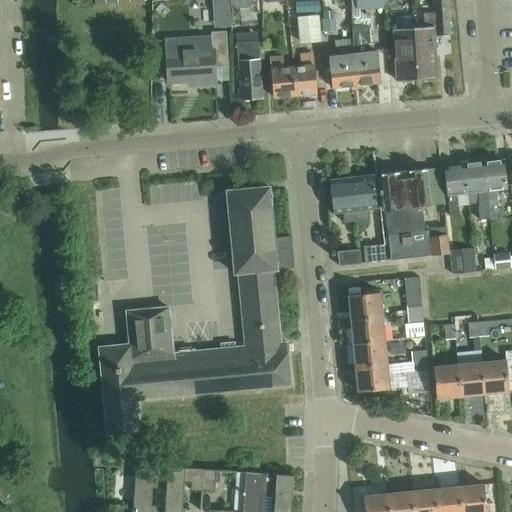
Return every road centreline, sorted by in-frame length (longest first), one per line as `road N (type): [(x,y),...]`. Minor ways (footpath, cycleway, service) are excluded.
road 1 (residential): [(328,415),(296,129)]
road 2 (residential): [(73,150),(296,129)]
road 3 (residential): [(296,129),(495,113)]
road 4 (residential): [(328,415),(511,453)]
